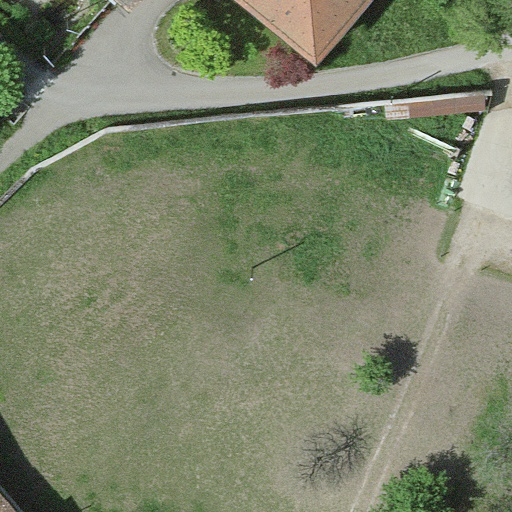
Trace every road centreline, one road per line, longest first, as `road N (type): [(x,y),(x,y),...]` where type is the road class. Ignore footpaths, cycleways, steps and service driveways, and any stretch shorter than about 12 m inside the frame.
road 1 (unclassified): [(511,46),(403,75),(198,100),(92,80)]
road 2 (unclassified): [(0,169),(92,80)]
